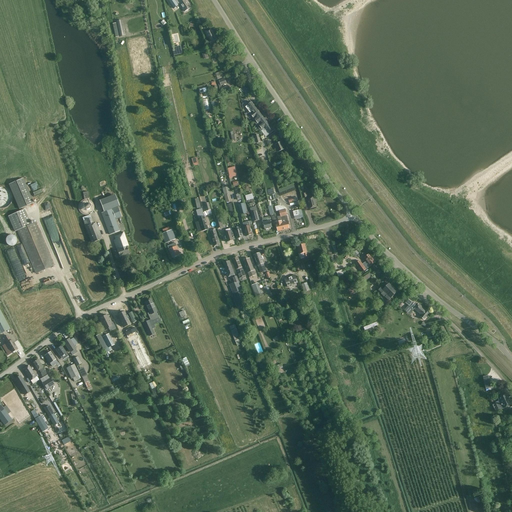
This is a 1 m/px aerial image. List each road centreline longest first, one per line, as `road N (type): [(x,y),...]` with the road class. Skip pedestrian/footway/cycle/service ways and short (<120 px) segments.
road 1 (unclassified): [(352,216),(213,0)]
road 2 (unclassified): [(511,359),(352,216)]
road 3 (residential): [(125,296),(218,254),(295,233)]
road 4 (unclassified): [(0,378),(125,296)]
